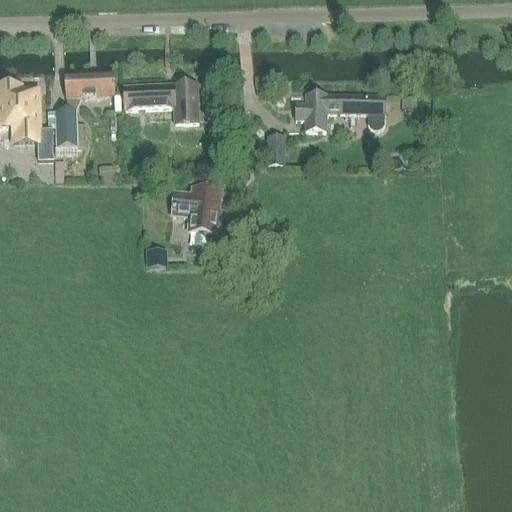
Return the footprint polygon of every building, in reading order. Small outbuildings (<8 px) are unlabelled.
[(114,77),(64,79),(65,102),(115,100),(114,77)] [(181,89),(181,92),(173,92),(173,90),(124,92),(125,115),(173,112),(174,130),(206,129),(205,117),(198,117),(196,89),(181,89)] [(37,90),(0,91),(0,110),(12,111),(13,147),(14,147),(14,150),(13,150),(13,173),(50,173),(50,150),(27,150),(27,151),(23,151),(23,147),(38,146),(38,133),(37,90)] [(326,137),(326,118),(367,119),(366,130),(369,133),(372,136),(377,136),(381,134),(383,130),(384,120),(384,101),(306,99),(305,109),(295,109),(295,125),(305,126),(305,136),(326,137)] [(416,103),(402,102),(402,115),(415,116),(416,103)] [(75,115),(55,115),(56,132),(56,146),(56,151),(77,151),(75,115)] [(54,132),(38,133),(38,146),(56,146),(56,132),(54,132)] [(267,169),(284,170),(285,142),(268,141),(267,169)] [(113,175),(99,176),(99,184),(113,184),(113,175)] [(192,199),(174,197),(172,220),(189,222),(188,236),(215,238),(213,250),(229,252),(232,223),(218,222),(220,196),(192,193),(192,199)]
